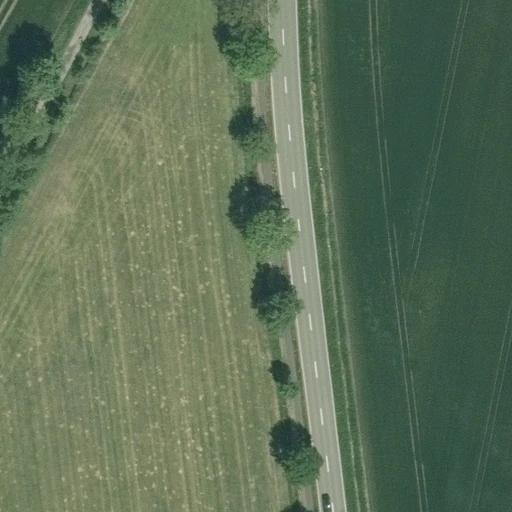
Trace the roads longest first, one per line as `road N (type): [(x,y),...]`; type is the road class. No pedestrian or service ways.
road 1 (secondary): [(335,511),(282,0)]
road 2 (unclassified): [(99,0),(0,186)]
